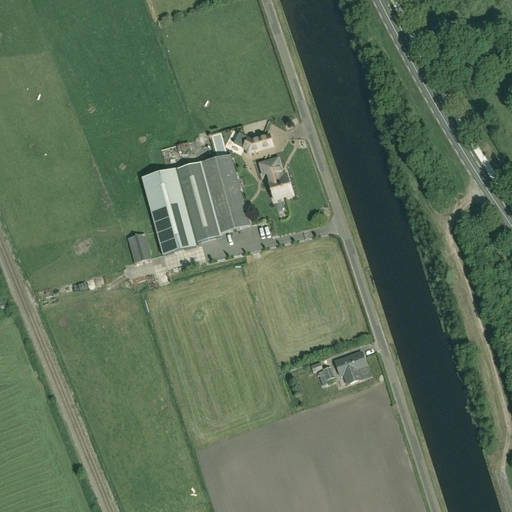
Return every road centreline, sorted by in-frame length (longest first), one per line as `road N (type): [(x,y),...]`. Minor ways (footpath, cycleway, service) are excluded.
road 1 (unclassified): [(435,511),(265,0)]
road 2 (track): [(511,433),(447,224),(484,186)]
road 3 (secondary): [(511,227),(378,0)]
road 4 (unknown): [(343,229),(136,277)]
